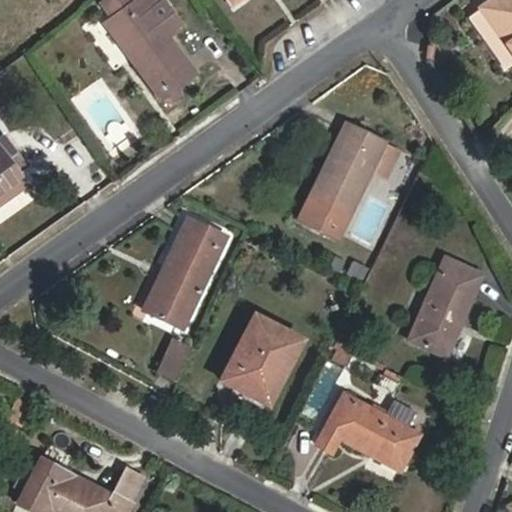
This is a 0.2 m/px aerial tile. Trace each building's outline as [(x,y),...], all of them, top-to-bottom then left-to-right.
[(108,24),(117,17),(138,0),(110,0),(97,10),(108,24)] [(137,55),(126,64),(158,104),(193,77),(165,42),(179,32),(169,19),(155,30),(144,16),(158,5),(154,0),(138,0),(117,17),(108,24),(104,27),(122,50),(129,45),(137,55)] [(222,0),(229,9),(241,0),(222,0)] [(511,0),(490,0),(479,8),(511,53),(511,0)] [(100,30),(126,64),(137,55),(129,45),(122,50),(104,27),(100,30)] [(350,126),(326,176),(320,173),(296,223),(336,243),(352,211),(383,142),(350,126)] [(14,154),(3,139),(0,141),(0,202),(23,186),(4,161),(14,154)] [(183,330),(226,237),(186,217),(161,271),(165,273),(147,313),(183,330)] [(445,258),(408,340),(446,357),(482,275),(445,258)] [(255,314),(221,380),(268,405),(302,339),(255,314)] [(189,347),(174,340),(158,373),(174,381),(189,347)] [(416,412),(393,400),(384,416),(344,394),(316,445),(332,453),(340,440),(399,471),(420,435),(407,428),(416,412)] [(128,511),(145,477),(126,468),(113,496),(40,458),(15,505),(29,511),(128,511)]
